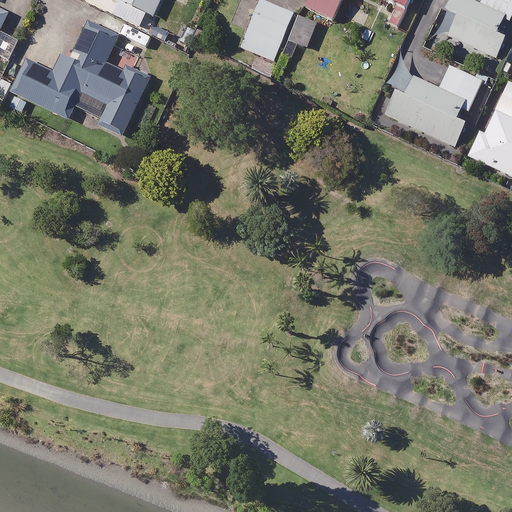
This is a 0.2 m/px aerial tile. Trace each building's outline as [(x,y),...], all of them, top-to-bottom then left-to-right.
[(117,0),(111,15),(150,32),(156,17),(164,0),(117,0)] [(345,0),(314,0),(309,10),(335,22),(345,0)] [(386,0),(386,2),(409,12),(414,0),(386,0)] [(511,0),(486,0),(483,7),(467,0),(454,0),(448,13),(461,19),(452,39),(499,61),(511,33),(511,0)] [(297,16),(263,2),(244,49),(277,63),(297,16)] [(0,36),(9,16),(0,11),(0,36)] [(317,26),(302,20),(293,43),(308,49),(317,26)] [(122,39),(91,24),(74,61),(66,57),(57,75),(29,62),(14,94),(71,121),(84,94),(112,107),(102,128),(125,139),(150,85),(109,66),(122,39)] [(488,85),(453,69),(442,92),(417,80),(409,99),(399,95),(389,118),(458,150),(472,120),(488,85)] [(511,119),(498,113),(487,136),(482,133),(471,159),(511,177),(511,119)]
